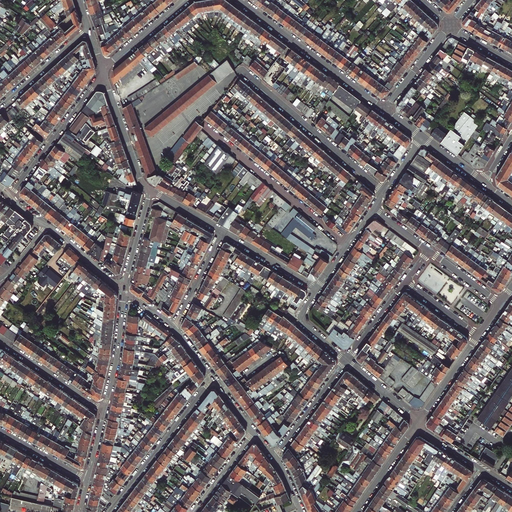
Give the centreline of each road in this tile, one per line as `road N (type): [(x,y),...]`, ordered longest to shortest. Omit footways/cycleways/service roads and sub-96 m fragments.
road 1 (residential): [(242,70),(384,191)]
road 2 (residential): [(207,127),(345,245)]
road 3 (residential): [(238,0),(383,109)]
road 4 (residential): [(107,511),(212,377)]
road 5 (residential): [(10,194),(104,74)]
road 6 (residential): [(0,339),(104,410)]
road 7 (tertiary): [(150,190),(104,74)]
road 8 (tertiary): [(104,410),(123,289)]
road 9 (residential): [(346,359),(275,456)]
